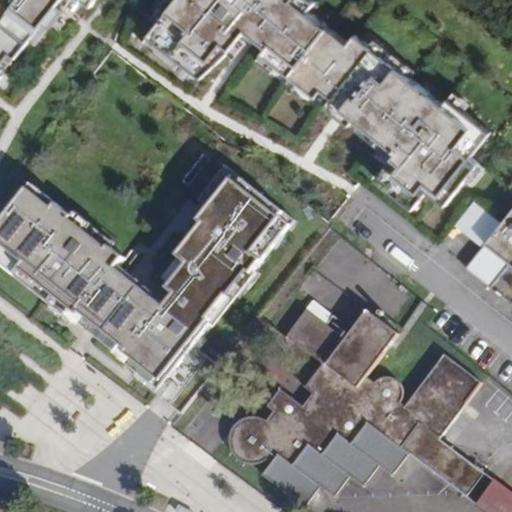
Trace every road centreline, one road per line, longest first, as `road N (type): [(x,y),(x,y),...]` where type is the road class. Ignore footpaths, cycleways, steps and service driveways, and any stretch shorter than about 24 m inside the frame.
road 1 (residential): [(285,155),(511,332)]
road 2 (tertiary): [(137,511),(0,464)]
